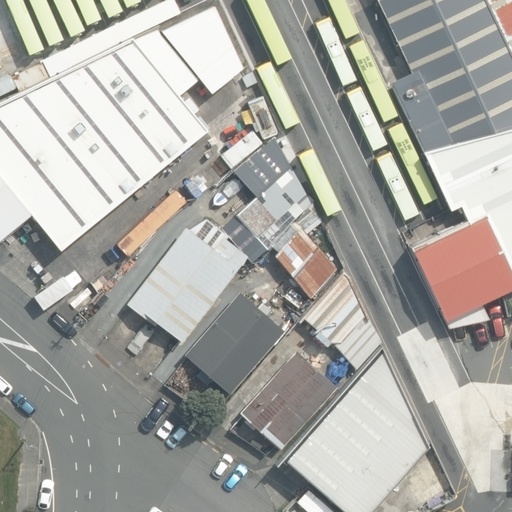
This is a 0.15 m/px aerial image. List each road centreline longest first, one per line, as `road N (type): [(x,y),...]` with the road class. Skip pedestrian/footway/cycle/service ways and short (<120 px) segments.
road 1 (residential): [(0,326),(67,391),(86,441)]
road 2 (residential): [(86,441),(136,462),(199,511)]
